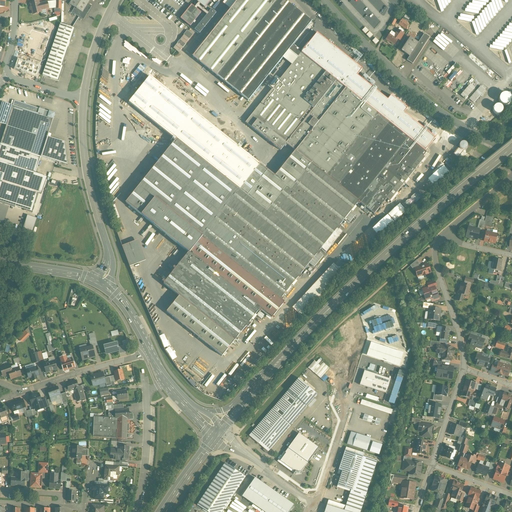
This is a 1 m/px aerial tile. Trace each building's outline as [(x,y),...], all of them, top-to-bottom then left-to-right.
[(72,0),(69,4),(75,8),(82,12),(88,4),(89,0),(72,0)] [(214,30),(193,57),(210,71),(216,76),(276,0),(237,0),(230,10),(214,30)] [(195,0),(195,1),(205,8),(211,0),(195,0)] [(283,0),(276,0),(216,76),(248,101),(283,58),(309,25),(311,22),(283,0)] [(225,0),(223,3),(229,9),(230,10),(237,0),(225,0)] [(39,2),(30,4),(33,14),(41,12),(41,11),(39,4),(39,2)] [(47,2),(39,4),(41,11),(49,9),(47,2)] [(82,12),(75,8),(71,13),(83,20),(92,6),(88,4),(82,12)] [(192,5),(180,19),(190,26),(201,13),(192,5)] [(206,15),(194,30),(200,34),(216,13),(211,9),(208,13),(206,15)] [(402,19),(398,24),(405,29),(409,24),(407,22),(409,18),(405,15),(402,19)] [(60,24),(43,76),(58,81),(60,76),(59,76),(60,72),(61,72),(63,67),(62,66),(75,29),(60,24)] [(389,99),(374,86),(375,85),(359,72),(360,71),(345,59),(346,57),(328,43),(329,42),(309,25),(283,58),(292,65),(298,57),(306,63),(309,59),(424,151),(434,139),(403,114),(404,112),(388,100),(389,99)] [(180,40),(177,43),(173,49),(176,51),(179,53),(179,52),(182,48),(183,48),(186,44),(185,44),(193,35),(187,30),(183,35),(184,35),(180,40)] [(398,30),(394,35),(398,38),(402,33),(398,30)] [(30,31),(17,70),(37,77),(50,37),(30,31)] [(394,35),(391,33),(386,39),(394,45),(398,39),(398,38),(394,35)] [(409,56),(407,61),(412,64),(430,38),(424,34),(409,56)] [(417,45),(407,40),(400,51),(401,50),(404,52),(403,53),(409,56),(417,45)] [(424,151),(309,59),(306,63),(298,57),(292,65),(245,123),(280,151),(286,144),(299,127),(308,135),(295,151),(358,202),(366,208),(369,211),(374,214),(404,176),(408,179),(425,158),(423,157),(426,153),(424,151)] [(163,66),(155,60),(154,59),(152,61),(153,63),(130,92),(173,127),(199,94),(163,66)] [(444,82),(464,101),(474,90),(454,72),(444,82)] [(480,87),(469,100),(474,105),(485,91),(480,87)] [(11,105),(2,102),(0,109),(0,123),(7,125),(14,101),(12,100),(11,105)] [(39,109),(14,101),(7,125),(1,144),(41,157),(48,133),(53,119),(54,114),(44,111),(45,109),(40,108),(39,109)] [(152,136),(160,128),(151,119),(145,125),(149,128),(148,129),(152,133),(150,135),(152,136)] [(299,127),(286,144),(292,149),(295,151),(308,135),(299,127)] [(241,143),(243,141),(232,132),(230,134),(241,143)] [(65,142),(47,137),(49,133),(48,133),(41,157),(55,162),(67,166),(65,142)] [(126,203),(185,249),(198,233),(201,236),(239,189),(229,181),(177,139),(126,203)] [(236,149),(238,147),(227,139),(225,141),(236,149)] [(225,142),(223,144),(233,153),(235,151),(225,142)] [(460,150),(461,150),(463,151),(464,151),(464,150),(465,150),(466,149),(467,148),(467,147),(467,145),(466,144),(465,143),(464,143),(462,143),(461,143),(460,144),(459,145),(459,146),(459,147),(459,148),(460,149),(460,150)] [(41,157),(1,144),(1,145),(1,144),(0,146),(0,161),(9,165),(35,173),(41,157)] [(459,148),(459,147),(453,154),(456,156),(458,158),(459,156),(464,151),(463,151),(461,150),(460,150),(460,149),(459,148)] [(259,164),(239,189),(201,236),(198,233),(185,249),(189,253),(163,284),(179,296),(234,341),(259,310),(271,319),(284,303),(280,299),(358,202),(311,164),(295,151),(275,176),(259,164)] [(0,192),(9,165),(0,161),(0,192)] [(32,235),(37,219),(27,216),(22,232),(32,235)] [(479,230),(468,227),(466,237),(477,240),(479,230)] [(497,234),(486,232),(484,241),(495,243),(497,234)] [(122,246),(130,267),(145,261),(138,240),(122,246)] [(158,251),(165,257),(167,255),(163,252),(168,247),(165,244),(158,251)] [(502,261),(494,259),(492,267),(490,267),(490,269),(493,270),(493,272),(498,273),(498,271),(500,271),(501,266),(502,261)] [(417,260),(410,266),(413,270),(415,269),(421,267),(420,264),(417,260)] [(333,264),(292,308),(300,315),(341,272),(333,264)] [(421,267),(415,269),(417,276),(423,275),(423,276),(427,274),(427,273),(430,272),(427,265),(421,267)] [(504,278),(497,276),(495,285),(502,287),(504,278)] [(470,286),(461,283),(458,293),(463,295),(467,296),(470,286)] [(428,288),(422,290),(426,300),(431,298),(432,301),(439,299),(435,288),(434,286),(428,288)] [(234,341),(179,296),(167,312),(222,356),(234,341)] [(432,308),(429,307),(429,309),(427,319),(439,321),(440,309),(432,308)] [(449,329),(437,327),(436,332),(441,333),(440,339),(448,340),(449,329)] [(29,335),(25,331),(17,339),(22,343),(29,335)] [(481,339),(470,335),(468,340),(472,341),(470,346),(475,347),(481,349),(484,341),(482,341),(483,339),(481,339)] [(502,343),(497,342),(495,347),(503,350),(504,346),(501,345),(502,343)] [(116,343),(104,346),(106,354),(119,351),(116,343)] [(402,353),(371,343),(367,355),(398,366),(402,353)] [(53,344),(47,346),(49,352),(55,351),(53,344)] [(91,347),(80,350),(82,360),(95,357),(93,347),(92,346),(91,347)] [(452,348),(440,346),(439,352),(443,352),(442,359),(445,360),(450,361),(451,361),(452,353),(454,353),(454,349),(452,349),(452,348)] [(511,348),(509,348),(507,354),(502,352),(501,357),(507,359),(511,360),(511,348)] [(34,354),(33,351),(31,351),(34,363),(40,361),(37,353),(34,354)] [(488,359),(477,355),(475,361),(478,361),(476,365),(483,367),(483,366),(485,367),(485,368),(486,368),(487,363),(489,359),(488,359)] [(72,359),(65,361),(64,357),(60,358),(61,362),(64,370),(74,367),(72,359)] [(320,379),(329,369),(318,359),(315,362),(313,361),(307,368),(320,379)] [(55,361),(43,364),(46,373),(57,369),(55,361)] [(504,365),(498,363),(497,366),(494,365),(492,371),(506,376),(508,375),(511,367),(510,367),(504,365)] [(10,365),(0,368),(2,373),(1,373),(1,374),(1,375),(3,376),(7,375),(9,374),(8,371),(11,370),(10,365)] [(375,365),(373,370),(385,374),(386,369),(375,365)] [(453,367),(444,366),(442,377),(451,378),(452,373),(452,374),(453,367)] [(37,367),(26,370),(29,378),(32,377),(33,380),(37,379),(36,376),(39,375),(37,367)] [(11,370),(8,371),(9,374),(11,379),(11,380),(14,378),(21,376),(18,368),(11,370)] [(122,370),(114,371),(116,381),(124,380),(122,370)] [(405,372),(399,370),(389,402),(394,403),(405,372)] [(391,379),(364,371),(359,385),(386,394),(391,379)] [(103,373),(90,376),(93,386),(105,383),(105,382),(104,378),(103,373)] [(272,409),(291,426),(318,395),(298,379),(272,409)] [(78,388),(76,381),(70,383),(66,384),(68,388),(69,392),(70,391),(72,394),(74,393),(77,400),(80,398),(81,400),(84,399),(82,392),(82,391),(81,386),(80,386),(81,387),(78,388)] [(466,381),(463,391),(462,396),(468,398),(469,394),(471,394),(473,390),(474,391),(474,389),(476,384),(476,383),(474,382),(474,383),(466,381)] [(447,388),(437,386),(436,393),(436,395),(443,396),(446,396),(447,388)] [(486,386),(485,389),(484,389),(480,398),(485,400),(487,395),(493,397),(496,389),(486,386)] [(57,387),(48,391),(52,403),(61,400),(62,400),(60,395),(57,387)] [(126,391),(117,392),(118,400),(127,399),(126,391)] [(511,400),(511,395),(504,392),(502,399),(500,399),(499,403),(503,405),(505,401),(506,402),(504,408),(508,409),(511,403),(511,400)] [(66,393),(60,395),(62,400),(61,400),(63,405),(68,403),(67,397),(66,393)] [(443,396),(436,395),(436,393),(434,393),(433,400),(442,401),(443,396)] [(39,394),(29,397),(32,405),(34,404),(36,410),(39,409),(39,408),(43,407),(41,401),(39,394)] [(492,400),(489,409),(493,410),(496,402),(498,398),(494,396),(493,400),(492,400)] [(472,401),(470,400),(468,406),(474,407),(477,399),(473,398),(472,401)] [(23,399),(11,404),(15,415),(18,414),(19,413),(18,410),(19,409),(19,410),(22,408),(25,407),(26,407),(23,399)] [(393,410),(361,400),(360,404),(391,415),(393,410)] [(440,405),(429,403),(428,410),(440,412),(440,408),(440,405)] [(29,411),(27,411),(25,407),(22,408),(26,418),(31,417),(29,411)] [(4,408),(0,409),(0,418),(2,423),(9,421),(7,416),(4,408)] [(115,412),(108,412),(108,418),(94,418),(93,437),(127,439),(127,420),(133,420),(133,413),(129,414),(129,408),(115,409),(115,412)] [(291,426),(272,409),(249,436),(268,452),(291,426)] [(440,412),(428,410),(427,417),(438,419),(439,415),(440,412)] [(373,417),(364,415),(362,420),(371,423),(373,417)] [(504,421),(494,418),(491,426),(500,429),(501,430),(502,427),(504,421)] [(420,424),(419,424),(419,425),(418,430),(423,430),(422,436),(431,438),(433,426),(420,424)] [(461,427),(452,424),(449,434),(458,436),(461,427)] [(502,427),(501,430),(500,429),(498,435),(504,437),(507,429),(502,427)] [(371,438),(351,432),(347,444),(367,451),(371,438)] [(299,433),(285,452),(286,453),(280,461),(295,472),(301,471),(308,463),(318,448),(299,433)] [(427,443),(415,441),(413,453),(426,455),(427,443)] [(381,445),(373,442),(370,452),(378,455),(381,445)] [(467,447),(462,445),(461,446),(459,452),(465,454),(467,447)] [(82,447),(72,446),(72,457),(77,457),(76,465),(81,465),(81,462),(80,460),(81,459),(81,456),(82,449),(82,447)] [(120,450),(111,449),(111,455),(114,455),(113,459),(120,460),(120,458),(128,459),(129,447),(120,446),(120,450)] [(452,449),(445,447),(442,456),(449,459),(451,453),(452,453),(453,450),(452,449)] [(377,461),(345,451),(338,470),(342,471),(356,476),(351,490),(350,495),(364,500),(377,461)] [(486,454),(479,452),(477,457),(476,460),(483,462),(486,454)] [(466,460),(461,458),(458,466),(468,470),(471,463),(473,458),(472,457),(468,456),(466,460)] [(411,462),(406,461),(406,462),(405,465),(406,466),(406,470),(411,471),(410,474),(410,475),(415,475),(419,476),(421,463),(411,462)] [(225,463),(197,505),(207,511),(222,511),(245,477),(225,463)] [(509,467),(498,463),(497,467),(495,471),(496,471),(493,479),(503,483),(506,475),(506,476),(509,467)] [(48,464),(39,464),(38,474),(41,474),(41,472),(48,473),(48,464)] [(488,468),(478,464),(475,472),(486,476),(488,470),(489,468),(488,468)] [(113,466),(105,466),(104,479),(112,480),(113,474),(118,475),(119,467),(113,466)] [(356,476),(342,471),(337,486),(351,490),(356,476)] [(18,478),(11,478),(11,486),(24,487),(25,481),(25,473),(19,472),(18,478)] [(38,474),(32,474),(31,479),(31,487),(41,488),(41,480),(40,480),(41,476),(40,476),(41,474),(38,474)] [(402,476),(393,475),(391,482),(401,483),(402,476)] [(287,501),(255,478),(242,497),(264,511),(287,511),(293,505),(287,501)] [(442,480),(435,478),(431,490),(442,494),(447,481),(442,479),(442,480)] [(51,480),(50,480),(50,488),(60,489),(60,481),(57,481),(51,480)] [(415,484),(403,482),(402,489),(403,489),(402,497),(412,499),(415,484)] [(463,485),(454,482),(451,490),(453,491),(451,497),(455,498),(456,499),(457,500),(458,499),(458,500),(462,502),(465,493),(461,492),(463,485)] [(108,486),(95,485),(94,499),(101,500),(103,500),(103,499),(104,491),(108,492),(108,486)] [(480,492),(471,488),(468,496),(467,499),(468,499),(465,507),(472,510),(473,511),(474,510),(475,506),(476,506),(478,501),(477,499),(480,492)] [(76,492),(68,491),(67,501),(75,502),(76,492)] [(487,493),(482,508),(481,508),(478,511),(487,511),(488,510),(490,505),(494,506),(497,498),(491,496),(491,495),(487,493)] [(360,511),(364,500),(350,495),(344,511),(326,505),(324,511),(360,511)] [(443,501),(437,499),(434,508),(440,509),(443,501)] [(511,511),(511,503),(506,502),(503,510),(511,511)]
